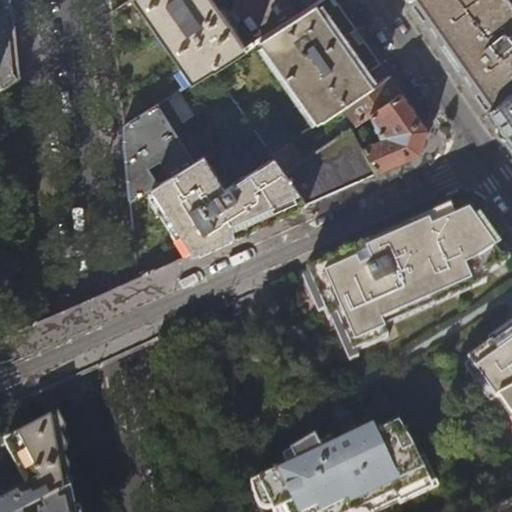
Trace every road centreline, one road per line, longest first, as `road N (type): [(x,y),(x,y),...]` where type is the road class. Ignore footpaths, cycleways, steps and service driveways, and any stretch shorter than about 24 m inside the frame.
road 1 (residential): [(0,377),(488,155)]
road 2 (secondary): [(57,0),(91,280),(132,511)]
road 3 (residential): [(378,0),(488,155)]
